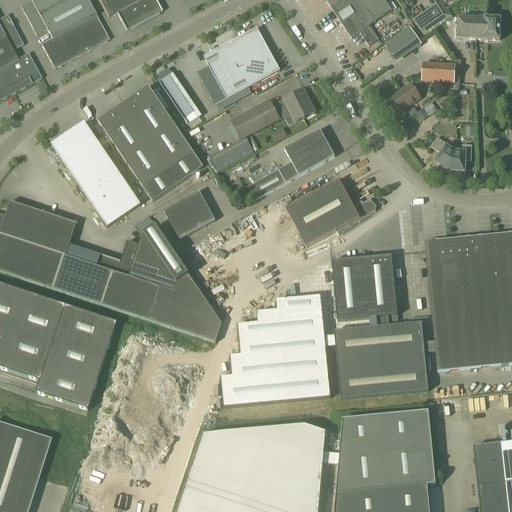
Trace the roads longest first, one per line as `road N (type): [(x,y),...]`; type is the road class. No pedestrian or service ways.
road 1 (unclassified): [(511,196),(472,202),(411,179),(285,0)]
road 2 (unclassified): [(0,155),(46,112),(252,0)]
